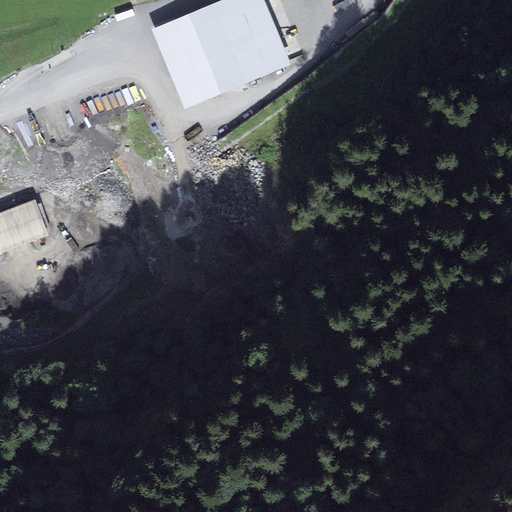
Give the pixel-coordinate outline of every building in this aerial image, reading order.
[(180,102),(292,64),(281,34),(290,32),(287,25),(276,29),(266,0),(215,0),(152,22),(180,102)] [(306,106),(316,132),(323,124),(319,104),(306,106)] [(251,127),(257,140),(286,128),(280,115),(251,127)] [(103,168),(110,187),(125,183),(118,163),(103,168)] [(157,181),(163,206),(192,197),(186,173),(157,181)] [(92,177),(56,205),(66,218),(95,194),(98,198),(105,193),(92,177)] [(0,215),(0,248),(44,232),(33,203),(0,215)]
